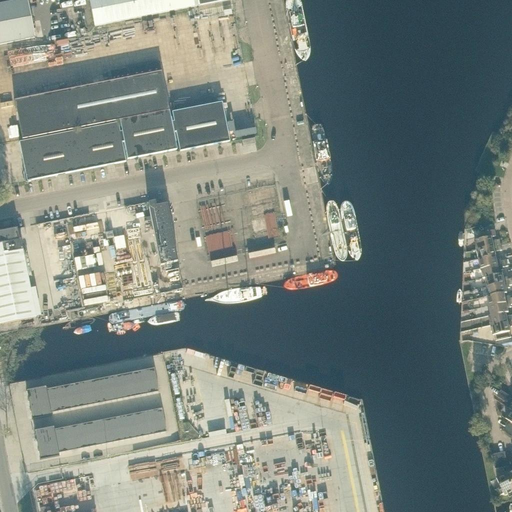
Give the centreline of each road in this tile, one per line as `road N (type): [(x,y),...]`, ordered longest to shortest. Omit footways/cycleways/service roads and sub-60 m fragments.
road 1 (unclassified): [(0,207),(296,150)]
road 2 (unclassified): [(296,150),(267,0)]
